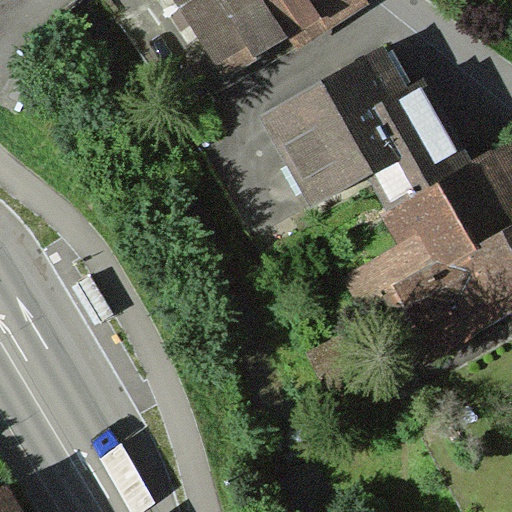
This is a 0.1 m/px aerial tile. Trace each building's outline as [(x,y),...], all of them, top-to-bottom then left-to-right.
[(166,0),(222,84),(259,60),(257,56),(288,36),(263,0),(166,0)] [(369,2),(367,0),(263,0),(288,36),(298,50),(369,2)] [(369,175),(388,210),(473,162),(425,76),(407,86),(385,46),(260,116),(311,207),(369,175)] [(511,139),(473,162),(388,210),(380,215),(397,245),(341,277),(362,314),(385,301),(511,227),(511,139)] [(511,227),(385,301),(419,361),(511,310),(511,227)] [(0,489),(0,511),(23,511),(8,485),(0,489)]
